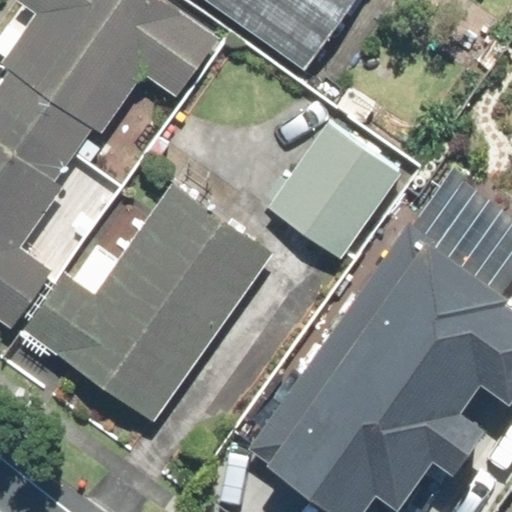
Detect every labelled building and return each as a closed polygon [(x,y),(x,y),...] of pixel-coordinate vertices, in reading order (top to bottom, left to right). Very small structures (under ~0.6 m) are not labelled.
[(0,60),(8,67),(91,130),(138,69),(172,94),(217,35),(170,0),(20,0),(33,10),(0,52),(0,60)] [(200,0),(299,70),(348,0),(200,0)] [(91,130),(8,67),(0,77),(0,323),(7,328),(55,266),(21,240),(62,187),(53,180),(91,130)] [(396,178),(324,125),(264,206),(335,259),(396,178)] [(265,247),(167,182),(94,292),(60,270),(17,334),(150,422),(265,247)] [(499,286),(403,219),(245,444),(259,454),(252,465),(319,511),(355,511),(367,497),(388,511),(424,461),(443,475),(475,430),(454,415),(475,385),(500,402),(511,384),(511,314),(490,299),(499,286)]
